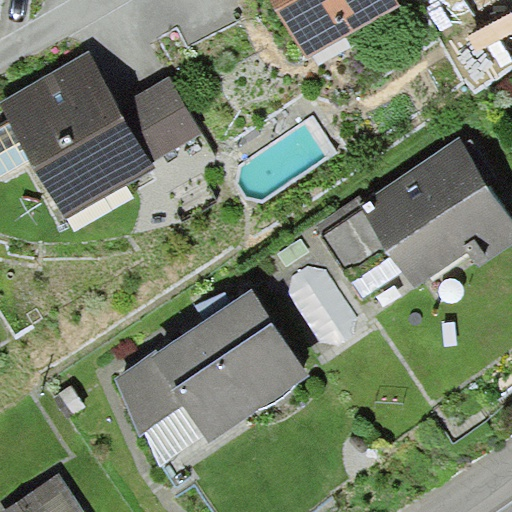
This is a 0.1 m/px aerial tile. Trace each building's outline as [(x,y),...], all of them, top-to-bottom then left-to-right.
[(276,0),(309,59),(403,8),(398,0),(276,0)] [(87,48),(0,99),(0,108),(1,110),(0,110),(0,181),(29,163),(63,226),(154,173),(146,152),(195,126),(166,74),(118,100),(87,48)] [(361,215),(321,238),(357,300),(408,270),(418,287),(511,232),(511,220),(465,140),(355,204),(361,215)] [(251,286),(109,379),(164,463),(306,370),(251,286)] [(76,511),(59,482),(6,511),(76,511)]
